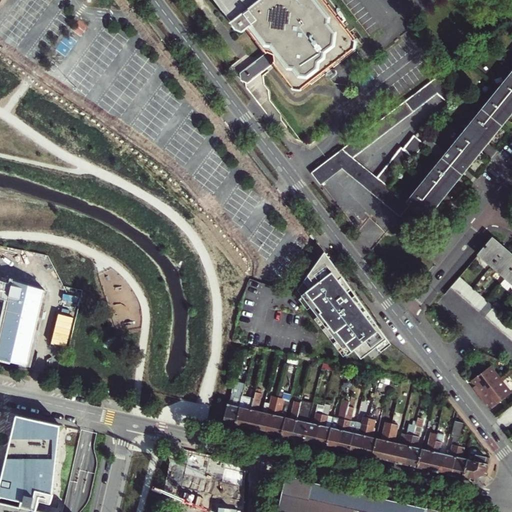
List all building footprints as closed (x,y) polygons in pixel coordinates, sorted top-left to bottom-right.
[(224,0),(239,17),(236,20),(242,27),(249,29),(268,53),(265,56),(264,63),(271,63),(274,60),(295,86),(304,87),(357,44),(357,35),(328,0),(224,0)] [(264,63),(265,56),(243,74),(242,80),(249,80),(271,63),(264,63)] [(410,203),(426,216),(511,108),(511,66),(447,148),(430,135),(425,141),(442,155),(406,200),(410,203)] [(431,96),(437,91),(447,80),(438,72),(423,84),(431,96)] [(437,91),(443,95),(453,85),(447,80),(437,91)] [(425,101),(431,96),(423,84),(416,89),(425,101)] [(458,89),(453,85),(443,95),(449,100),(458,89)] [(419,105),(425,101),(416,89),(410,94),(419,105)] [(419,105),(410,94),(404,99),(413,110),(419,105)] [(413,110),(404,99),(398,103),(407,114),(413,110)] [(398,103),(393,107),(402,119),(407,114),(398,103)] [(402,119),(393,107),(387,112),(395,124),(402,119)] [(395,124),(387,112),(381,116),(390,128),(395,124)] [(390,128),(381,116),(375,121),(384,132),(390,128)] [(384,132),(375,121),(370,125),(378,137),(384,132)] [(370,125),(364,130),(373,141),(378,137),(370,125)] [(373,141),(364,130),(358,135),(367,146),(373,141)] [(414,133),(409,140),(419,148),(425,141),(419,137),(414,133)] [(367,146),(358,135),(351,140),(360,151),(367,146)] [(360,151),(351,140),(341,147),(351,155),(353,157),(360,151)] [(403,147),(412,153),(414,154),(419,148),(409,140),(403,147)] [(402,145),(397,151),(407,159),(412,153),(403,147),(402,145)] [(342,165),(351,155),(341,147),(329,157),(338,168),(342,165)] [(397,151),(392,157),(402,165),(407,159),(397,151)] [(342,165),(349,171),(358,160),(353,157),(351,155),(342,165)] [(338,168),(329,157),(324,161),(332,172),(338,168)] [(402,165),(392,157),(387,163),(397,171),(402,165)] [(358,160),(349,171),(354,176),(364,165),(358,160)] [(332,172),(324,161),(317,166),(326,177),(332,172)] [(387,163),(382,169),(392,177),(397,171),(387,163)] [(364,165),(354,176),(360,181),(369,170),(364,165)] [(321,181),(326,177),(317,166),(312,170),(321,181)] [(392,177),(382,169),(376,175),(381,179),(387,184),(392,177)] [(375,174),(369,170),(360,181),(366,186),(375,174)] [(376,175),(375,174),(366,186),(371,190),(381,179),(376,175)] [(381,179),(371,190),(377,195),(387,184),(381,179)] [(387,184),(377,195),(383,200),(392,189),(387,184)] [(383,200),(389,205),(398,193),(392,189),(383,200)] [(398,193),(389,205),(395,210),(404,198),(398,193)] [(395,210),(400,215),(410,203),(406,200),(404,198),(395,210)] [(354,227),(368,219),(358,202),(345,210),(354,227)] [(491,240),(478,256),(492,268),(505,252),(491,240)] [(492,268),(506,279),(511,271),(511,257),(505,252),(492,268)] [(323,253),(303,282),(326,264),(378,330),(380,328),(351,289),(323,253)] [(378,330),(326,264),(303,282),(297,290),(348,355),(355,349),(362,358),(377,346),(381,352),(391,343),(380,328),(378,330)] [(44,290),(0,278),(0,363),(27,370),(44,290)] [(450,289),(455,294),(464,283),(459,279),(450,289)] [(455,294),(461,299),(470,288),(464,283),(455,294)] [(470,288),(461,299),(467,303),(476,293),(473,291),(470,288)] [(476,293),(467,303),(473,309),(482,298),(476,293)] [(482,298),(473,309),(479,313),(488,303),(486,302),(482,298)] [(488,303),(479,313),(484,318),(493,307),(488,303)] [(493,307),(484,318),(490,323),(499,312),(493,307)] [(490,323),(496,327),(505,317),(500,313),(499,312),(490,323)] [(505,317),(496,327),(502,332),(511,322),(505,317)] [(502,332),(508,337),(511,331),(511,322),(502,332)] [(266,355),(277,358),(279,351),(267,348),(266,355)] [(481,396),(503,379),(493,366),(474,380),(478,385),(480,388),(477,390),(481,396)] [(511,393),(511,390),(503,379),(481,396),(486,401),(488,399),(491,402),(494,407),(511,393)] [(236,381),(226,421),(238,424),(243,405),(248,384),(236,381)] [(258,389),(256,397),(263,398),(265,390),(258,389)] [(238,424),(248,427),(256,397),(250,395),(248,407),(243,405),(238,424)] [(248,427),(260,430),(265,411),(261,410),(263,398),(256,397),(248,427)] [(325,407),(324,413),(330,414),(334,398),(328,397),(325,407)] [(267,399),(265,411),(270,412),(273,401),(267,399)] [(387,427),(393,429),(398,411),(400,402),(393,400),(387,427)] [(260,430),(272,432),(279,402),(273,401),(270,412),(265,411),(260,430)] [(272,432),(283,435),(288,416),(283,415),(286,404),(279,402),(272,432)] [(283,435),(294,438),(301,407),(296,406),(293,417),(288,416),(283,435)] [(348,411),(347,418),(352,419),(355,408),(349,406),(348,411)] [(301,407),(294,438),(305,440),(310,421),(305,420),(308,409),(301,407)] [(393,429),(399,430),(403,412),(398,411),(393,429)] [(316,422),(310,421),(305,440),(317,443),(324,413),(318,412),(316,422)] [(317,443),(328,446),(333,426),(327,425),(330,414),(324,413),(317,443)] [(371,417),(370,423),(376,425),(378,415),(372,413),(371,417)] [(22,416),(0,502),(43,511),(47,494),(60,496),(65,426),(22,416)] [(328,446),(339,449),(347,418),(340,416),(338,427),(333,426),(328,446)] [(415,434),(422,435),(426,418),(419,416),(415,434)] [(339,449),(351,451),(356,432),(350,430),(352,419),(347,418),(339,449)] [(438,439),(443,440),(448,420),(443,419),(440,429),(438,439)] [(351,451),(362,454),(370,423),(364,422),(361,433),(356,432),(351,451)] [(362,454),(374,457),(379,437),(373,436),(376,425),(370,423),(362,454)] [(456,437),(463,438),(465,426),(457,424),(454,437),(456,437)] [(374,457),(386,459),(393,429),(387,427),(384,439),(379,437),(374,457)] [(431,437),(438,439),(440,429),(434,427),(431,437)] [(393,429),(386,459),(397,462),(402,443),(397,441),(399,430),(393,429)] [(397,462),(408,465),(415,434),(409,432),(407,444),(402,443),(397,462)] [(415,434),(408,465),(419,467),(424,448),(420,447),(422,435),(415,434)] [(424,448),(419,467),(430,470),(438,439),(431,437),(428,449),(424,448)] [(438,439),(430,470),(441,473),(446,453),(441,452),(443,440),(438,439)] [(441,473),(454,476),(461,444),(455,443),(452,454),(446,453),(441,473)] [(454,476),(465,478),(470,459),(465,457),(466,446),(461,444),(454,476)] [(470,459),(465,478),(476,481),(487,475),(489,464),(485,463),(487,457),(476,454),(475,460),(470,459)] [(211,493),(214,465),(187,462),(184,490),(211,493)] [(215,499),(229,500),(233,468),(218,467),(215,499)] [(444,511),(288,476),(280,511),(444,511)] [(0,511),(43,511),(0,502),(0,511)]
